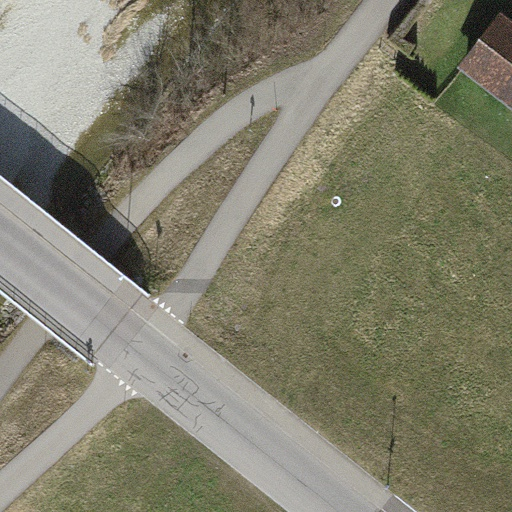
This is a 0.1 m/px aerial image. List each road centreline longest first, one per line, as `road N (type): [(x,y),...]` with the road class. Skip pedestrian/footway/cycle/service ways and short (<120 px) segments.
road 1 (track): [(329,73),(148,353),(0,498)]
road 2 (track): [(329,73),(272,91),(198,144),(109,242),(0,383)]
road 3 (residential): [(341,511),(0,239)]
